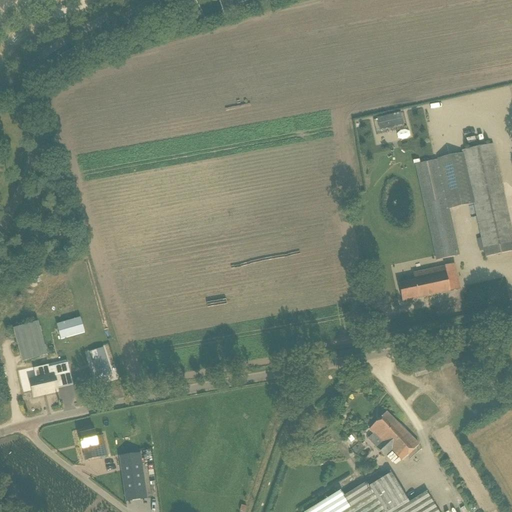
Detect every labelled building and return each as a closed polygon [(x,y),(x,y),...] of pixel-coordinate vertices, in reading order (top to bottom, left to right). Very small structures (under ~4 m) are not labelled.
[(163,14),(154,0),(153,0),(146,4),(150,11),(128,24),(133,32),(163,14)] [(196,23),(204,18),(193,0),(174,0),(177,6),(184,2),(192,15),(196,23)] [(237,5),(222,10),(225,18),(255,9),(252,0),(237,5)] [(78,55),(64,63),(69,71),(96,55),(92,48),(78,55)] [(378,118),(381,130),(404,125),(401,113),(378,118)] [(462,151),(485,258),(511,252),(511,233),(492,144),(462,151)] [(449,210),(437,161),(415,165),(436,261),(459,256),(449,210)] [(414,281),(398,285),(402,302),(450,292),(445,267),(413,274),(414,281)] [(56,325),(61,340),(84,333),(80,318),(56,325)] [(13,329),(22,362),(47,356),(38,323),(13,329)] [(93,355),(101,381),(114,377),(106,351),(93,355)] [(27,391),(32,390),(34,397),(57,392),(53,376),(30,382),(25,383),(24,385),(25,390),(27,391)] [(402,461),(419,446),(386,413),(369,430),(381,443),(375,448),(384,457),(392,450),(402,461)] [(98,446),(95,432),(78,436),(82,449),(84,449),(87,461),(96,459),(101,458),(98,446)] [(140,454),(120,457),(126,502),(146,499),(140,454)] [(120,490),(119,473),(112,474),(113,490),(120,490)] [(369,488),(373,494),(384,511),(394,511),(409,503),(391,474),(369,488)] [(369,488),(366,483),(343,497),(340,492),(306,511),(344,511),(373,494),(369,488)] [(409,503),(394,511),(437,511),(426,493),(409,503)] [(384,511),(373,494),(344,511),(384,511)]
